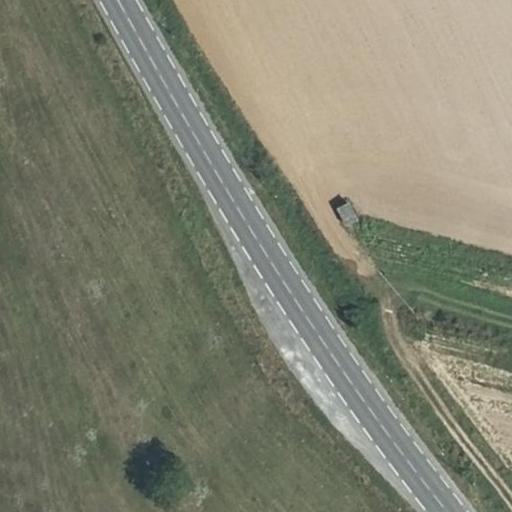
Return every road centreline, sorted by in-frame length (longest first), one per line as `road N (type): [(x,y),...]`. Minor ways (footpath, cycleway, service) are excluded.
road 1 (primary): [(114,0),(246,229),(445,511)]
road 2 (track): [(511,505),(398,345),(392,315),(412,298),(511,323)]
